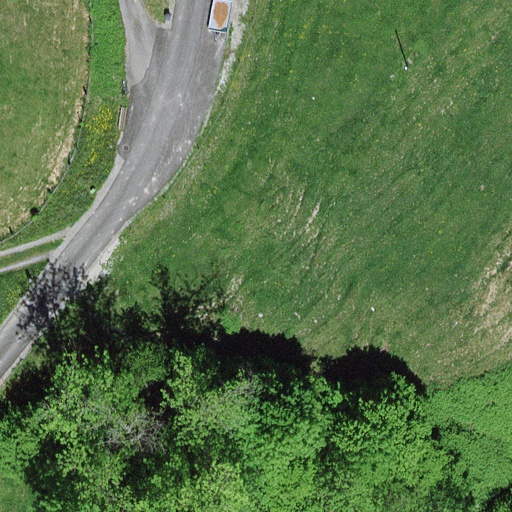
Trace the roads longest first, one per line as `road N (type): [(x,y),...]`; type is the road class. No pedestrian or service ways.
road 1 (track): [(194,0),(171,120),(99,241),(0,360)]
road 2 (track): [(171,120),(129,0)]
